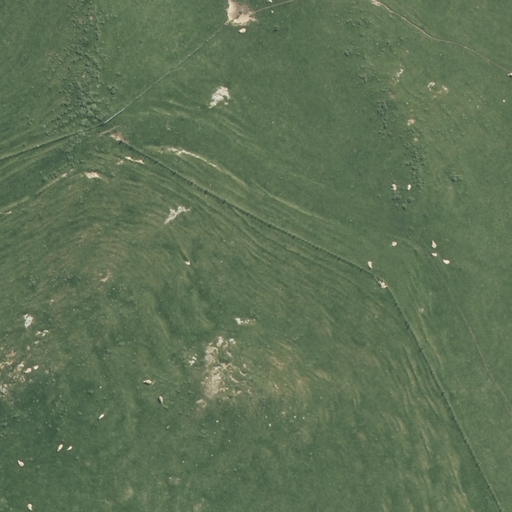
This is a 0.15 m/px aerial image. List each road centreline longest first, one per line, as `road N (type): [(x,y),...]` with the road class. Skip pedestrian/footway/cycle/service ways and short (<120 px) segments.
road 1 (track): [(109,152),(222,222),(327,269),(389,331),(479,511)]
road 2 (track): [(511,232),(135,143),(0,196)]
